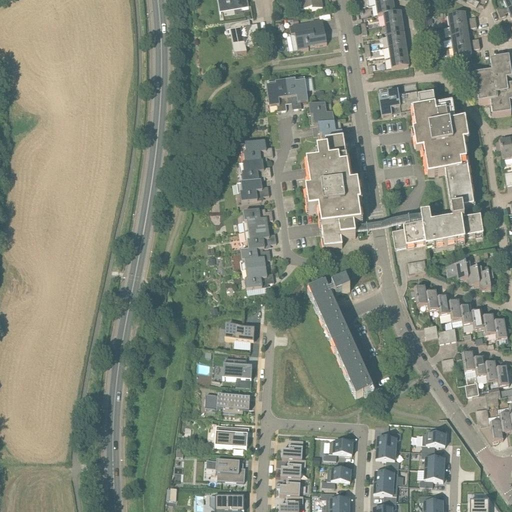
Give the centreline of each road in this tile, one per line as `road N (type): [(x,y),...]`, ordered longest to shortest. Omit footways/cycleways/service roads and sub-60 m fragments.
road 1 (secondary): [(115,511),(115,389),(160,98),(157,0)]
road 2 (residential): [(494,471),(405,335),(378,240)]
road 3 (residential): [(378,240),(332,264),(287,253),(277,182),(284,123)]
road 4 (residential): [(359,511),(361,431),(265,422)]
road 5 (residential): [(511,298),(486,138)]
road 6 (residential): [(378,240),(355,88)]
